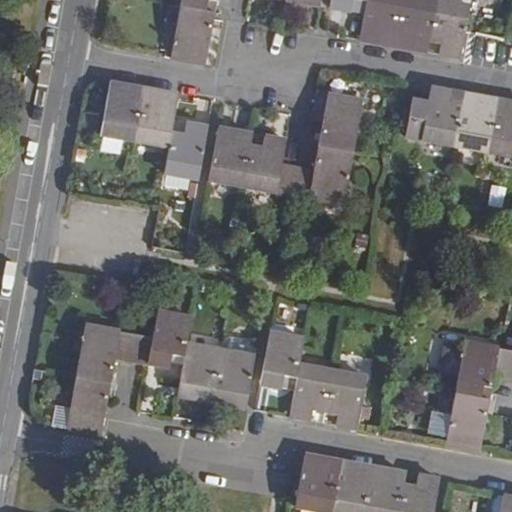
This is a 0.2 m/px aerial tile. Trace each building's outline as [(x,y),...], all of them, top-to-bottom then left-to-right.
[(287,0),(320,5),(321,0),(182,0),(172,59),(206,66),(215,13),(208,12),(210,0),(213,0),(217,1),(217,0),(287,0)] [(210,0),(208,12),(215,13),(217,1),(213,0),(210,0)] [(470,7),(450,3),(434,0),(331,0),(330,7),(353,12),(355,1),(366,2),(364,13),(360,40),(382,44),(384,33),(396,35),(407,37),(405,49),(427,52),(430,41),(441,43),(439,54),(461,59),(470,7)] [(355,1),(353,12),(364,13),(366,2),(355,1)] [(394,46),(396,35),(384,33),(382,44),(394,46)] [(394,46),(405,49),(407,37),(396,35),(394,46)] [(179,97),(112,84),(103,136),(170,149),(166,173),(200,179),(209,128),(175,122),(179,97)] [(511,103),(432,88),(422,140),(511,156),(511,103)] [(251,149),(253,136),(220,130),(210,181),(345,205),(364,102),(318,93),(313,121),(324,123),(315,172),(282,165),(287,142),(266,138),(264,151),(251,149)] [(266,138),(253,136),(251,149),(264,151),(266,138)] [(492,185),(489,205),(503,207),(505,186),(492,185)] [(255,357),(223,351),(188,344),(193,319),(158,312),(153,338),(88,326),(68,429),(101,435),(115,359),(171,370),(174,355),(185,357),(183,372),(179,396),(246,409),(255,357)] [(298,380),(295,392),(290,417),(314,421),(316,409),(340,414),(338,425),(358,429),(367,378),(300,365),(304,339),(270,333),(260,386),(283,390),(285,377),(298,380)] [(225,342),(223,351),(255,357),(256,348),(251,340),(230,336),(225,342)] [(511,351),(499,349),(465,342),(464,346),(459,376),(446,446),(481,452),(490,400),(493,388),(495,375),(511,378),(511,351)] [(464,346),(446,344),(441,373),(459,376),(464,346)] [(174,355),(171,370),(183,372),(185,357),(174,355)] [(283,390),(295,392),(298,380),(285,377),(283,390)] [(54,426),(68,427),(69,408),(55,407),(54,426)] [(403,486),(405,473),(306,456),(297,503),(296,507),(320,511),(434,511),(440,482),(441,480),(417,476),(415,487),(403,486)] [(417,476),(405,473),(403,486),(415,487),(417,476)] [(511,511),(511,496),(506,495),(502,511),(511,511)]
